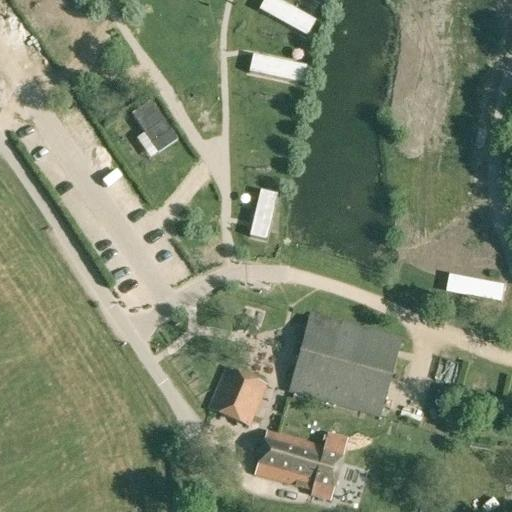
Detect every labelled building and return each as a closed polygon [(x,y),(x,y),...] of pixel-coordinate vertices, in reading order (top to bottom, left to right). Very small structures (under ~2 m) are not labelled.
[(269,0),(265,0),(259,12),(304,38),(312,24),(269,0)] [(70,60),(108,39),(99,22),(61,43),(70,60)] [(134,43),(137,60),(151,58),(148,41),(134,43)] [(253,59),(249,75),(301,86),(304,70),(253,59)] [(132,117),(158,156),(177,143),(151,104),(132,117)] [(115,177),(134,167),(122,145),(104,155),(115,177)] [(170,164),(196,204),(207,197),(180,157),(170,164)] [(91,206),(99,187),(79,177),(70,196),(91,206)] [(248,237),(263,241),(273,198),(258,194),(248,237)] [(233,218),(250,216),(249,198),(232,199),(233,218)] [(129,236),(104,248),(112,265),(137,253),(129,236)] [(229,239),(214,244),(223,268),(237,263),(229,239)] [(149,261),(124,276),(136,297),(161,283),(149,261)] [(490,284),(487,295),(504,299),(507,288),(490,284)] [(287,394),(379,419),(401,340),(311,316),(287,394)] [(209,410),(249,427),(266,388),(226,370),(209,410)] [(472,377),(471,390),(487,392),(488,379),(472,377)] [(310,497),(329,502),(346,440),(327,435),(324,449),(266,433),(255,476),(311,492),(310,497)]
